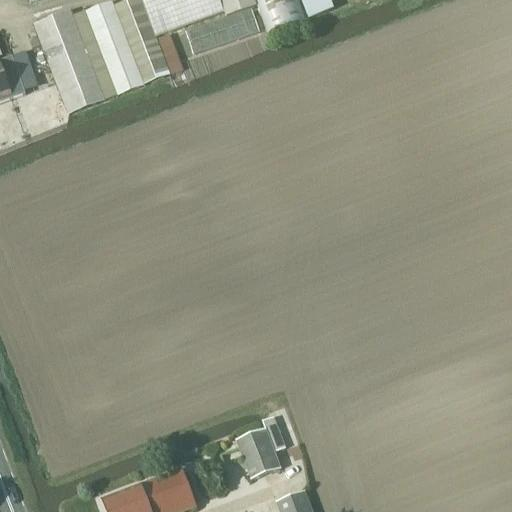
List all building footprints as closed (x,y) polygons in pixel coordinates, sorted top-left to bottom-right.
[(144,8),(143,6),(140,0),(138,0),(115,9),(113,4),(74,19),(72,13),(34,28),(68,118),(171,79),(156,41),(144,8)] [(160,0),(143,6),(144,8),(156,41),(225,15),(227,19),(186,34),(194,59),(260,35),(252,10),(257,8),(254,0),(160,0)] [(298,0),(255,0),(269,38),(308,24),(298,0)] [(329,0),(300,0),(308,22),(334,12),(329,0)] [(0,106),(26,97),(13,61),(13,59),(0,63),(0,106)] [(267,432),(236,443),(250,483),(281,472),(275,454),(285,451),(274,420),(270,421),(264,424),(265,429),(267,432)] [(106,511),(190,511),(196,510),(182,473),(103,503),(106,511)] [(312,511),(305,494),(275,505),(278,511),(312,511)]
